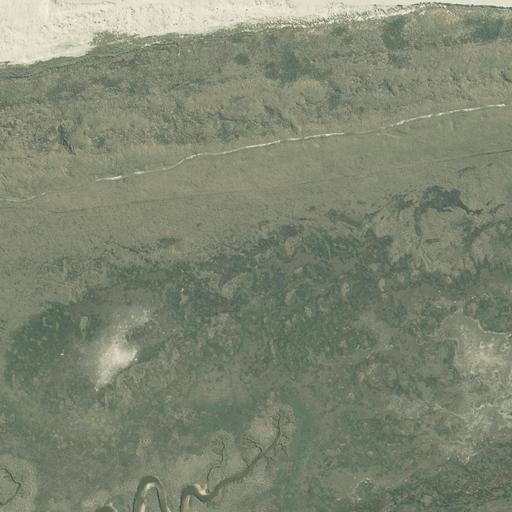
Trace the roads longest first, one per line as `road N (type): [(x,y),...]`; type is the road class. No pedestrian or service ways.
road 1 (track): [(511,108),(193,159),(0,205)]
road 2 (track): [(410,0),(195,27),(0,67)]
